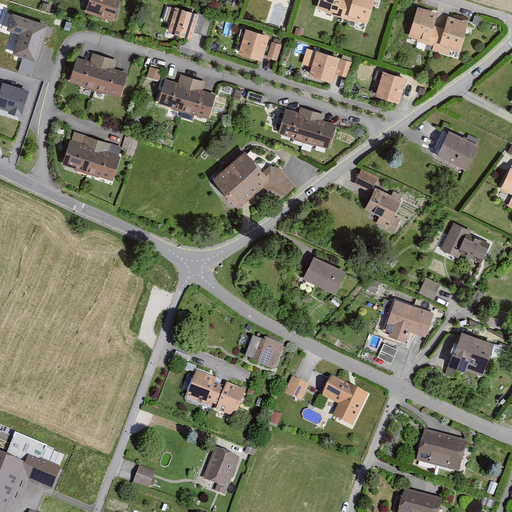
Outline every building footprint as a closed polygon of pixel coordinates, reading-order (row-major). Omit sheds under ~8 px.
[(123,0),(90,0),(86,13),(115,24),(123,0)] [(319,0),(317,8),(326,11),(326,13),(343,18),(348,0),(319,0)] [(375,0),(348,0),(343,18),(358,23),(359,21),(368,23),(375,0)] [(438,13),(418,6),(408,36),(418,39),(417,41),(433,46),(439,27),(434,25),(438,13)] [(200,16),(178,9),(171,33),(193,40),(200,16)] [(13,54),(36,62),(48,25),(12,14),(7,29),(20,33),(13,54)] [(469,22),(448,16),(444,28),(439,27),(433,46),(432,50),(449,55),(451,49),(460,52),(469,22)] [(472,24),(481,26),(483,18),(475,16),(472,24)] [(269,36),(246,28),(238,53),(261,60),(269,36)] [(272,42),(267,58),(277,61),(282,45),(272,42)] [(302,64),(311,67),(316,51),(307,48),(302,64)] [(340,58),(316,50),(316,51),(311,67),(309,75),(333,83),(336,74),(340,58)] [(89,62),(77,58),(70,82),(120,97),(128,73),(115,69),(118,60),(92,52),(89,62)] [(340,58),(336,74),(349,78),(354,62),(340,58)] [(150,66),(146,77),(159,81),(162,70),(150,66)] [(407,77),(383,70),(375,96),(399,103),(407,77)] [(180,84),(166,80),(159,104),(209,119),(217,95),(202,91),(205,82),(183,76),(180,84)] [(0,108),(21,116),(29,90),(3,82),(1,87),(0,86),(0,108)] [(247,98),(262,103),(264,96),(249,91),(247,98)] [(300,115),(287,111),(280,135),(331,150),(338,126),(324,122),(326,115),(302,108),(300,115)] [(71,140),(70,140),(62,165),(76,169),(76,170),(99,178),(99,176),(113,181),(121,156),(119,156),(122,147),(112,144),(74,132),(71,140)] [(478,145),(450,132),(439,156),(467,170),(478,145)] [(245,151),(213,178),(239,208),(261,189),(271,202),(282,199),(296,186),(280,167),(271,165),(270,172),(267,175),(245,151)] [(511,168),(509,167),(500,188),(511,193),(511,195),(507,207),(511,209),(511,168)] [(362,169),(354,184),(371,192),(378,177),(362,169)] [(402,200),(375,187),(364,209),(379,216),(376,223),(394,232),(400,219),(394,216),(402,200)] [(476,232),(454,222),(442,250),(459,258),(461,253),(481,263),(490,244),(473,237),(476,232)] [(346,272),(315,258),(305,280),(336,294),(346,272)] [(371,278),(367,291),(376,294),(381,282),(371,278)] [(426,278),(419,293),(433,300),(440,284),(426,278)] [(393,300),(386,322),(393,325),(389,336),(405,341),(408,332),(424,337),(432,313),(393,300)] [(496,346),(464,334),(452,366),(468,372),(470,367),(486,373),(496,346)] [(276,373),(286,347),(264,339),(254,365),(276,373)] [(378,358),(391,364),(397,350),(384,344),(378,358)] [(218,379),(195,371),(185,398),(218,410),(226,388),(216,384),(218,379)] [(292,375),(284,392),(302,400),(310,384),(292,375)] [(369,394),(332,377),(322,397),(341,405),(335,418),(354,427),(369,394)] [(226,388),(218,410),(237,417),(247,390),(228,383),(226,388)] [(427,433),(425,432),(417,462),(460,473),(468,443),(427,433)] [(239,459),(216,451),(205,482),(227,490),(239,459)] [(27,465),(0,454),(0,511),(11,511),(15,503),(21,505),(30,482),(52,491),(62,466),(31,454),(27,465)] [(140,465),(133,483),(150,489),(156,471),(140,465)] [(444,511),(447,499),(406,491),(401,511),(444,511)]
